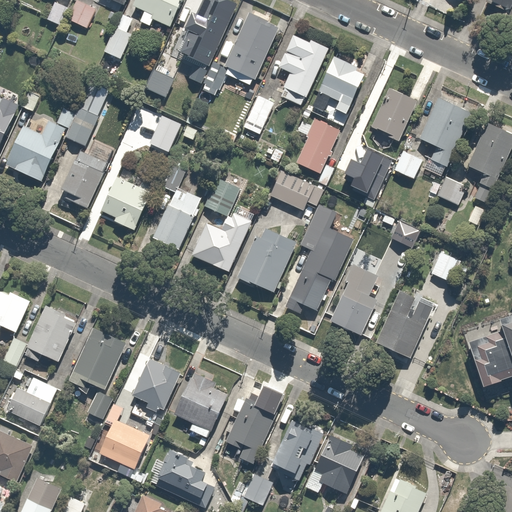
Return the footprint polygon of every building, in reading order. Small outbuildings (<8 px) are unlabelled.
[(97,9),(79,0),(78,0),(69,19),(88,29),(97,9)] [(137,0),(134,7),(152,16),(150,20),(172,30),(185,0),(137,0)] [(213,63),(239,7),(223,0),(197,0),(193,10),(198,12),(193,25),(185,22),(177,41),(193,49),(191,53),(213,63)] [(511,0),(488,0),(485,8),(511,20),(511,0)] [(69,9),(56,3),(48,20),(61,26),(69,9)] [(130,32),(136,17),(119,10),(109,33),(112,35),(105,54),(124,62),(135,34),(130,32)] [(254,80),(257,81),(280,29),(270,24),(271,23),(251,14),(226,67),(215,62),(205,84),(221,91),(228,75),(251,86),(254,80)] [(308,99),(330,50),(312,41),(311,44),(295,36),(288,52),(289,53),(288,55),(287,54),(280,68),(291,73),(285,88),(287,89),(282,97),(302,106),(306,98),(308,99)] [(368,71),(337,57),(320,93),(341,103),(337,111),(347,115),(368,71)] [(186,84),(155,70),(146,89),(178,103),(186,84)] [(421,100),(392,87),(372,127),(401,141),(421,100)] [(254,94),(248,91),(245,97),(251,100),(254,94)] [(34,112),(41,97),(31,92),(24,107),(34,112)] [(275,103),(259,96),(245,128),(260,135),(275,103)] [(421,140),(438,147),(431,162),(449,170),(455,156),(475,113),(441,97),(421,140)] [(0,150),(20,106),(5,99),(1,107),(0,106),(0,150)] [(142,105),(132,127),(174,147),(184,124),(142,105)] [(87,147),(100,117),(81,108),(77,115),(71,129),(67,137),(87,147)] [(58,124),(71,129),(77,115),(64,109),(58,124)] [(322,175),(330,157),(332,157),(334,153),(332,152),(342,130),(322,121),(321,122),(316,120),(313,127),(304,122),(299,131),(308,136),(308,137),(310,138),(298,163),(322,175)] [(43,183),(67,130),(50,122),(43,136),(25,127),(7,166),(43,183)] [(470,166),(486,173),(474,198),(480,201),(470,223),(479,227),(500,180),(511,154),(511,131),(489,122),(470,166)] [(198,131),(188,127),(184,136),(194,141),(198,131)] [(337,166),(330,184),(353,193),(365,164),(361,162),(370,138),(351,131),(337,166)] [(67,199),(89,210),(111,161),(110,161),(114,151),(96,142),(90,155),(81,152),(77,161),(76,160),(63,191),(69,194),(67,199)] [(284,153),(277,149),(272,159),(279,163),(284,153)] [(425,160),(406,151),(396,171),(415,180),(425,160)] [(177,193),(179,188),(188,170),(169,162),(159,185),(177,193)] [(325,191),(283,171),(271,196),(305,212),(309,202),(318,207),(325,191)] [(116,222),(136,231),(155,188),(143,183),(141,188),(118,177),(103,212),(117,219),(116,222)] [(446,178),(438,196),(459,205),(468,187),(446,178)] [(206,207),(229,217),(241,189),(219,179),(206,207)] [(171,206),(170,205),(155,239),(181,251),(196,218),(195,217),(203,199),(179,188),(177,193),(171,206)] [(313,251),(287,308),(302,315),(306,306),(318,311),(333,280),(337,281),(356,241),(331,229),(339,214),(321,205),(302,246),(313,251)] [(413,249),(422,231),(401,221),(392,239),(413,249)] [(227,232),(208,224),(193,256),(230,273),(245,240),(240,238),(244,230),(230,224),(227,232)] [(276,294),(299,243),(267,229),(262,240),(258,238),(239,279),(260,288),(261,287),(276,294)] [(462,262),(442,253),(432,274),(449,282),(455,269),(458,270),(462,262)] [(332,321),(362,336),(379,301),(370,297),(379,277),(354,265),(346,282),(350,283),(332,321)] [(33,303),(0,288),(0,338),(4,329),(20,335),(33,303)] [(417,299),(401,292),(378,344),(412,359),(431,317),(428,316),(429,313),(420,309),(419,312),(416,311),(415,314),(411,312),(417,299)] [(46,356),(57,360),(49,378),(66,386),(93,323),(83,318),(49,304),(26,357),(42,364),(46,356)] [(511,379),(511,319),(502,323),(505,333),(470,345),(486,389),(503,383),(503,382),(511,379)] [(128,345),(94,329),(70,381),(84,388),(87,381),(107,390),(128,345)] [(18,367),(29,344),(15,337),(4,361),(18,367)] [(185,373),(151,358),(134,398),(137,399),(131,413),(162,426),(185,373)] [(203,380),(193,376),(175,416),(193,424),(190,431),(209,440),(229,394),(217,388),(221,380),(206,373),(203,380)] [(42,426),(60,388),(36,376),(28,393),(19,389),(9,410),(42,426)] [(137,472),(155,431),(123,417),(129,404),(98,391),(87,417),(111,427),(99,456),(137,472)] [(255,464),(282,410),(249,394),(243,406),(238,403),(234,412),(239,415),(235,424),(232,422),(227,432),(230,434),(223,449),(255,464)] [(294,421),(274,466),(289,473),(286,478),(302,485),(325,433),(294,421)] [(0,471),(1,472),(0,474),(0,476),(16,484),(36,447),(1,428),(0,429),(0,471)] [(339,491),(353,498),(374,455),(332,435),(306,488),(321,496),(326,485),(339,491)] [(172,449),(154,487),(207,511),(218,487),(205,481),(209,473),(194,466),(197,460),(172,449)] [(278,484),(257,473),(245,496),(266,507),(278,484)] [(55,511),(66,490),(41,477),(23,511),(55,511)] [(419,511),(428,491),(395,478),(381,511),(369,511),(365,511),(364,511),(419,511)] [(0,511),(4,511),(13,494),(0,487),(0,511)] [(83,511),(88,502),(73,494),(64,511),(83,511)] [(171,511),(173,510),(145,497),(137,511),(171,511)]
